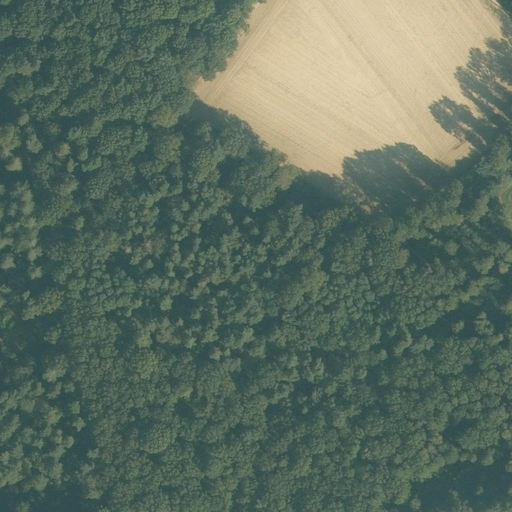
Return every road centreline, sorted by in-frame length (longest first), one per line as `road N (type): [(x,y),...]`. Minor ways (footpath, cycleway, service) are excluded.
road 1 (unclassified): [(114,511),(0,80)]
road 2 (track): [(131,511),(511,380)]
